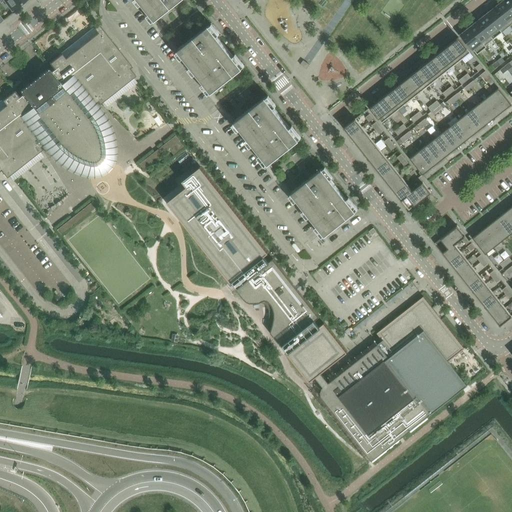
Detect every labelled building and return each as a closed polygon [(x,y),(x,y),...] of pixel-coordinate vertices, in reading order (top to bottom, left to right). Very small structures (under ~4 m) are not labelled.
[(11,10),(24,0),(3,0),(4,0),(11,10)] [(139,0),(156,20),(181,0),(139,0)] [(511,9),(505,0),(496,7),(511,26),(511,24),(511,9)] [(511,26),(496,7),(488,14),(502,32),(511,26)] [(502,32),(488,14),(479,21),(494,39),(502,32)] [(494,39),(479,21),(471,27),(485,46),(494,39)] [(99,104),(135,76),(129,68),(132,66),(98,24),(93,28),(97,33),(65,58),(61,53),(49,63),(53,69),(50,71),(48,69),(34,80),(36,83),(32,86),(30,83),(20,91),(22,94),(19,96),(14,91),(2,100),(5,105),(0,109),(0,170),(6,177),(10,174),(42,149),(45,147),(48,151),(49,152),(57,145),(54,141),(58,138),(59,140),(62,144),(66,147),(71,151),(75,154),(80,156),(85,158),(91,160),(92,160),(94,159),(96,158),(97,157),(98,155),(98,154),(98,148),(97,143),(96,137),(94,132),(92,127),(89,123),(85,116),(89,114),(92,118),(101,111),(100,110),(99,110),(96,106),(99,104)] [(208,26),(179,50),(212,92),(242,69),(208,26)] [(485,46),(471,27),(461,35),(477,55),(487,47),(485,46)] [(470,53),(459,38),(450,45),(462,59),(470,53)] [(462,59),(450,45),(442,51),(454,66),(462,59)] [(454,66),(442,51),(434,57),(446,72),(454,66)] [(446,72),(434,57),(426,64),(438,78),(446,72)] [(303,61),(300,65),(307,69),(310,65),(303,61)] [(495,69),(500,65),(497,61),(492,65),(495,69)] [(438,78),(426,64),(418,70),(430,85),(438,78)] [(430,85),(418,70),(410,76),(422,91),(430,85)] [(422,91),(410,76),(402,83),(414,97),(422,91)] [(414,97),(402,83),(394,89),(406,104),(414,97)] [(511,104),(499,88),(490,95),(502,110),(511,104)] [(406,104),(394,89),(386,95),(398,110),(406,104)] [(398,110),(386,95),(378,102),(390,116),(398,110)] [(502,110),(490,95),(482,101),(494,117),(502,110)] [(265,98),(235,121),(269,164),(299,140),(265,98)] [(494,117),(482,101),(474,108),(487,123),(494,117)] [(390,116),(378,102),(370,108),(382,123),(390,116)] [(487,123),(474,108),(466,114),(479,129),(487,123)] [(479,129),(466,114),(458,120),(471,136),(479,129)] [(351,136),(362,127),(355,119),(345,127),(351,136)] [(471,136),(458,120),(450,127),(462,142),(471,136)] [(357,144),(368,135),(362,127),(351,136),(357,144)] [(462,142),(450,127),(442,133),(454,148),(462,142)] [(434,139),(447,155),(455,149),(454,148),(442,133),(434,139)] [(364,152),(375,143),(368,135),(357,144),(364,152)] [(447,155),(434,139),(426,146),(439,161),(447,155)] [(370,160),(381,151),(375,143),(364,152),(370,160)] [(439,161),(426,146),(418,152),(431,167),(439,161)] [(376,168),(387,159),(381,151),(370,160),(376,168)] [(431,167),(418,152),(410,159),(422,174),(431,167)] [(383,176),(394,167),(387,159),(376,168),(383,176)] [(186,186),(167,202),(231,282),(232,281),(237,287),(235,288),(244,299),(245,301),(247,302),(248,302),(250,303),(252,303),(253,303),(257,303),(260,303),(262,303),(263,303),(265,304),(266,305),(268,306),(268,308),(269,309),(270,313),(270,317),(269,318),(269,320),(269,322),(269,323),(269,325),(268,326),(268,328),(269,330),(270,331),(270,333),(278,342),(282,347),(283,346),(288,352),(286,353),(304,375),(310,382),(316,378),(321,373),(347,353),(324,323),(320,326),(315,320),(319,317),(296,288),(293,284),(273,259),(269,262),(264,256),(268,253),(200,166),(182,180),(186,186)] [(389,184),(400,175),(394,167),(383,176),(389,184)] [(322,169),(292,193),(326,235),(355,212),(322,169)] [(395,192),(406,183),(400,175),(389,184),(395,192)] [(402,200),(413,191),(406,183),(395,192),(402,200)] [(422,200),(431,193),(423,183),(413,191),(402,200),(405,204),(405,205),(409,210),(418,203),(417,202),(421,199),(422,200)] [(511,233),(511,221),(506,213),(498,219),(510,235),(511,233)] [(510,235),(498,219),(490,226),(502,241),(510,235)] [(454,244),(465,236),(457,226),(448,233),(449,234),(445,237),(444,236),(435,243),(439,248),(440,248),(443,252),(454,244)] [(502,241),(490,226),(482,232),(494,247),(502,241)] [(494,247),(482,232),(473,239),(485,254),(494,247)] [(472,243),(467,247),(471,251),(475,248),(472,243)] [(450,260),(461,252),(454,244),(443,252),(450,260)] [(456,268),(467,260),(461,252),(450,260),(456,268)] [(462,276),(473,268),(467,260),(456,268),(462,276)] [(469,284),(480,276),(473,268),(462,276),(469,284)] [(475,292),(486,284),(480,276),(469,284),(475,292)] [(486,284),(475,292),(481,300),(492,292),(486,284)] [(488,308),(499,300),(492,292),(481,300),(488,308)] [(321,373),(316,378),(323,387),(322,389),(320,392),(321,396),(323,399),(372,461),(410,431),(468,385),(449,361),(465,349),(423,297),(377,333),(383,340),(378,344),(329,383),(321,373)] [(494,316),(505,308),(499,300),(488,308),(494,316)] [(501,325),(511,316),(505,308),(494,316),(501,325)]
